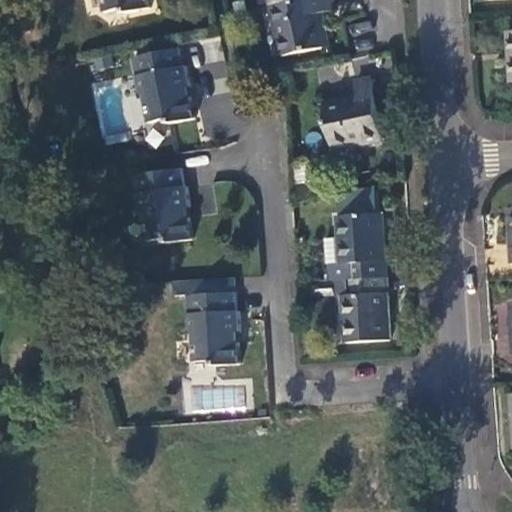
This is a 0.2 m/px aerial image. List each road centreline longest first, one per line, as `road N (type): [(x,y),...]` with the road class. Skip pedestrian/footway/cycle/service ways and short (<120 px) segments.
road 1 (residential): [(269,148),(293,370),(307,390),(456,374)]
road 2 (residential): [(456,374),(444,155)]
road 3 (residential): [(444,155),(433,0)]
road 4 (residential): [(469,511),(456,374)]
